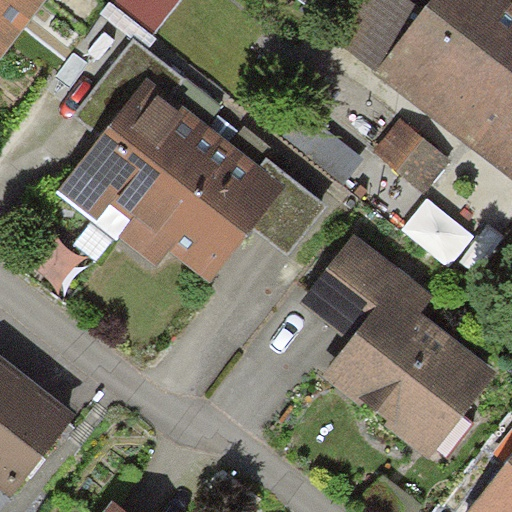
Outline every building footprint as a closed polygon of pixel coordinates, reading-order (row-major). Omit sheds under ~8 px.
[(0,0),(0,62),(48,0),(0,0)] [(319,0),(294,0),(310,12),(319,0)] [(380,72),(425,13),(407,0),(349,0),(326,32),(380,72)] [(511,5),(505,0),(433,0),(425,13),(380,72),(376,78),(511,179),(511,5)] [(147,82),(169,100),(184,81),(135,42),(73,119),(100,141),(147,82)] [(169,100),(147,82),(100,141),(94,149),(60,192),(158,269),(170,254),(210,284),(243,242),(252,230),(284,189),(260,171),(169,100)] [(449,162),(400,123),(375,154),(424,193),(449,162)] [(267,161),(260,171),(284,189),(252,230),(289,259),(328,210),(267,161)] [(435,206),(414,235),(464,271),(485,242),(435,206)] [(403,275),(354,237),(302,305),(351,343),(403,275)] [(344,353),(325,378),(388,426),(386,428),(431,462),(497,375),(420,316),(434,299),(403,275),(351,343),(344,353)] [(76,420),(0,358),(0,491),(11,501),(41,464),(76,420)] [(511,511),(511,458),(469,511),(511,511)]
